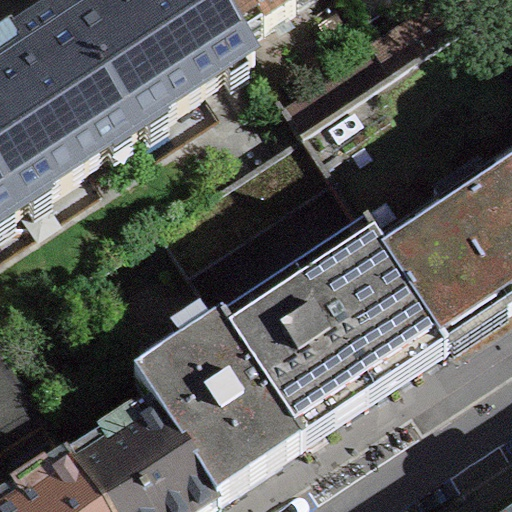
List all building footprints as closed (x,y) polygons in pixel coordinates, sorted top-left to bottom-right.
[(135,147),(253,69),(232,38),(207,0),(101,0),(98,2),(97,0),(86,0),(51,23),(56,30),(58,29),(135,147)] [(253,25),(261,37),(298,13),(290,0),(207,0),(232,38),(253,25)] [(368,45),(393,85),(462,41),(436,2),(368,45)] [(511,18),(507,11),(470,35),(511,99),(511,18)] [(135,147),(58,29),(56,30),(0,66),(0,194),(18,223),(135,147)] [(511,99),(470,35),(462,41),(393,85),(302,145),(332,190),(365,240),(441,357),(481,330),(485,337),(504,326),(511,320),(511,99)] [(393,85),(368,45),(275,105),(302,145),(393,85)] [(160,238),(190,283),(332,190),(302,145),(160,238)] [(0,194),(0,234),(18,223),(0,194)] [(445,363),(441,357),(365,240),(223,334),(303,456),(442,362),(443,364),(445,363)] [(303,456),(223,334),(137,387),(161,425),(218,511),(303,456)] [(0,457),(1,459),(43,431),(0,364),(0,457)] [(76,481),(96,511),(217,511),(218,511),(161,425),(144,436),(136,423),(99,447),(108,460),(76,481)] [(21,511),(96,511),(76,481),(74,478),(55,490),(47,477),(13,499),(21,511)]
